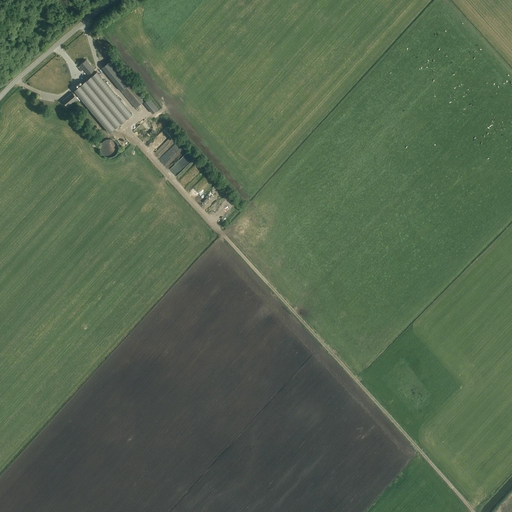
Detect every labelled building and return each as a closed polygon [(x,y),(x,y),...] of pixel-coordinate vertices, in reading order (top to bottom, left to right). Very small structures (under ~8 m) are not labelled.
[(143,95),(114,59),(104,66),(123,89),(121,91),(135,108),(149,97),(145,93),(143,95)] [(80,65),(88,75),(89,74),(91,77),(95,73),(93,71),(94,70),(86,60),(80,65)] [(84,77),(83,75),(86,73),(79,65),(73,69),(81,80),(84,77)] [(131,114),(96,73),(95,73),(91,77),(75,91),(76,92),(79,96),(79,95),(84,101),(83,101),(109,133),(131,114)] [(67,107),(77,98),(77,97),(79,96),(76,92),(73,94),(72,93),(62,101),(67,107)] [(152,114),(159,109),(150,98),(144,103),(152,114)] [(159,127),(144,141),(142,143),(144,145),(148,142),(153,147),(158,142),(157,141),(165,133),(159,127)] [(106,156),(108,157),(111,157),(113,156),(115,155),(117,154),(118,151),(119,149),(119,147),(118,144),(117,142),(115,141),(113,140),(111,139),(108,139),(106,140),(104,141),(102,142),(101,145),(100,147),(100,149),(101,152),(102,154),(104,155),(106,156)]
